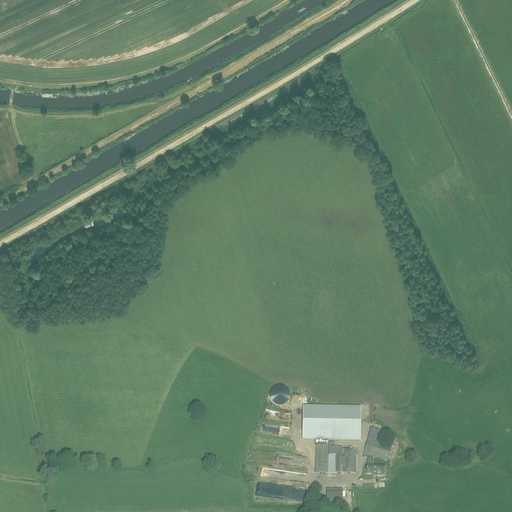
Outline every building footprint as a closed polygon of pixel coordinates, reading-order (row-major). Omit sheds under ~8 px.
[(360,439),(360,410),(303,409),(303,438),(360,439)] [(387,461),(392,445),(368,439),(363,455),(387,461)] [(316,444),(315,471),(336,472),(336,471),(355,472),(356,448),(342,448),(343,445),(316,444)] [(374,470),(374,466),(372,466),(372,461),(372,458),(367,458),(367,461),(367,466),(366,466),(364,466),(364,470),(366,470),(366,474),(372,474),(372,470),(374,470)] [(372,470),(372,474),(372,475),(385,476),(385,466),(374,466),(374,470),(372,470)] [(342,501),(342,489),(326,489),(326,501),(342,501)]
